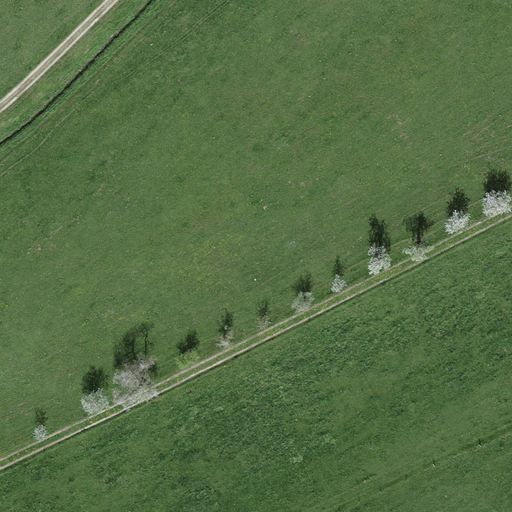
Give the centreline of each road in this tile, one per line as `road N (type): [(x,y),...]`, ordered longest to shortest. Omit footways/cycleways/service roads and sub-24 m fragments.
road 1 (track): [(511,207),(0,457)]
road 2 (track): [(116,0),(0,110)]
